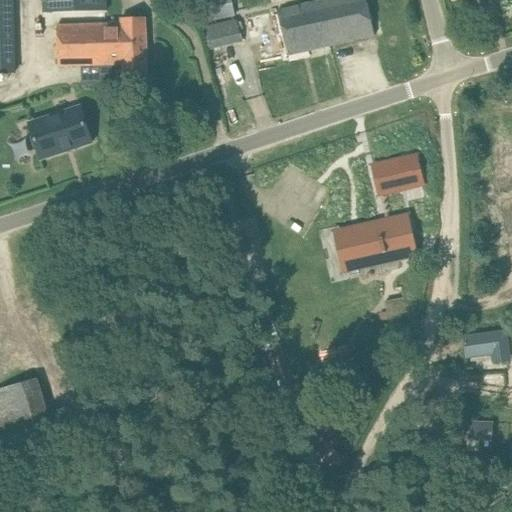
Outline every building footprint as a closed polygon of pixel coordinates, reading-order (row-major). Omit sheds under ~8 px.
[(0,0),(0,72),(15,72),(13,0),(0,0)] [(108,10),(107,0),(42,0),(43,13),(108,10)] [(200,0),(204,25),(233,19),(228,0),(200,0)] [(299,6),(279,11),(289,55),(309,51),(374,35),(366,0),(326,0),(320,1),(299,6)] [(57,26),(58,66),(122,64),(123,80),(148,79),(146,20),(118,21),(119,25),(57,26)] [(233,20),(204,26),(209,48),(240,41),(235,20),(233,20)] [(102,84),(102,76),(82,77),(83,85),(102,84)] [(79,108),(29,124),(41,159),(91,142),(79,108)] [(417,159),(374,169),(379,191),(422,182),(417,159)] [(407,218),(336,234),(344,268),(415,253),(407,218)] [(468,334),(471,359),(494,356),(495,364),(511,362),(511,339),(511,329),(468,334)] [(0,432),(45,421),(35,381),(0,389),(0,432)] [(455,462),(455,475),(468,475),(468,462),(455,462)]
